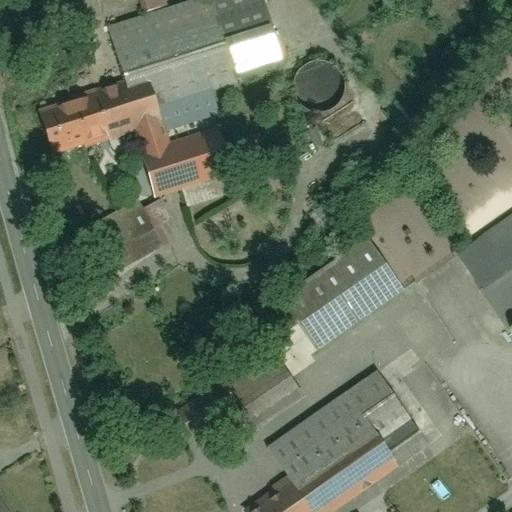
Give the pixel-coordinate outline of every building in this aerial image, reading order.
[(232,171),(218,130),(178,143),(174,131),(225,114),(218,92),(288,69),(266,0),(200,0),(179,7),(176,0),(138,0),(143,16),(111,26),(129,85),(53,109),(58,123),(68,156),(133,135),(153,197),(232,171)] [(347,105),(349,97),(347,90),(345,85),(342,81),(335,76),(331,75),(326,74),(321,75),(316,76),(309,81),(304,88),(303,92),(303,98),(304,104),(305,108),(308,112),(311,115),(317,119),(322,120),(327,120),(335,119),(342,114),(345,110),(347,105)] [(140,213),(100,232),(117,269),(157,250),(140,213)] [(511,223),(467,255),(511,317),(511,223)] [(282,303),(313,350),(402,290),(372,244),(282,303)] [(231,383),(259,427),(306,398),(279,354),(231,383)] [(269,446),(298,490),(263,511),(339,511),(434,452),(383,373),(269,446)] [(181,410),(197,437),(242,410),(225,383),(181,410)] [(13,511),(0,490),(0,511),(13,511)]
